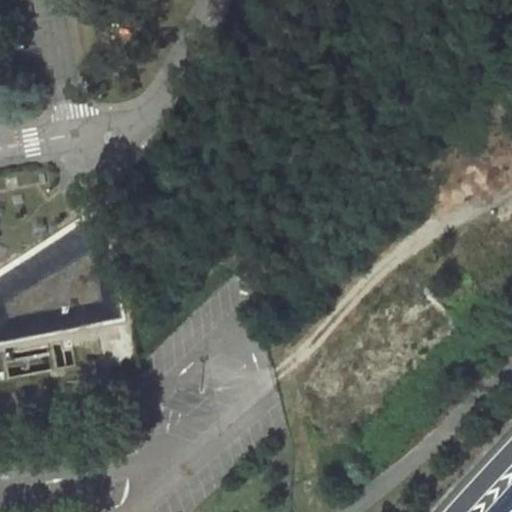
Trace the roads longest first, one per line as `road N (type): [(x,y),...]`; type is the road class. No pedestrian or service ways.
road 1 (unclassified): [(203,0),(146,118),(73,137)]
road 2 (unclassified): [(73,137),(47,0)]
